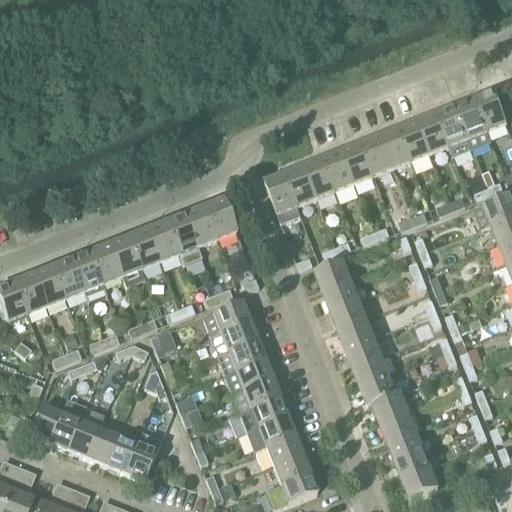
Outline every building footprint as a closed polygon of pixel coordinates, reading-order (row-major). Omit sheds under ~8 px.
[(494,97),(474,105),(487,138),(507,130),(494,97)] [(474,105),(455,113),(468,145),(472,155),(491,148),(487,138),(474,105)] [(436,120),(449,153),(453,163),(472,155),(468,145),(455,113),(436,120)] [(449,153),(436,120),(417,128),(430,160),(449,153)] [(417,128),(398,135),(411,168),(430,160),(417,128)] [(411,168),(398,135),(379,143),(392,175),(411,168)] [(379,143),(360,150),(373,183),(392,175),(379,143)] [(373,183),(360,150),(341,158),(354,190),(373,183)] [(341,158),(322,165),(335,198),(354,190),(341,158)] [(335,198),(322,165),(304,173),(316,205),(335,198)] [(304,173),(285,180),(297,213),(316,205),(304,173)] [(297,213),(285,180),(265,188),(281,230),(301,222),(297,213)] [(503,197),(500,188),(487,193),(491,202),(503,197)] [(491,202),(487,193),(474,199),(478,207),(491,202)] [(481,235),(491,231),(511,222),(511,201),(511,200),(473,216),(481,235)] [(465,212),(462,203),(449,208),(453,217),(465,212)] [(223,204),(204,212),(217,244),(236,237),(223,204)] [(453,217),(449,208),(436,214),(440,222),(453,217)] [(204,212),(185,219),(198,252),(217,244),(204,212)] [(411,223),(415,232),(427,227),(424,218),(411,223)] [(202,263),(198,252),(185,219),(166,227),(179,260),(183,270),(202,263)] [(511,222),(491,231),(498,250),(511,244),(511,222)] [(398,229),(402,237),(415,232),(411,223),(398,229)] [(166,227),(147,235),(160,267),(179,260),(166,227)] [(377,247),(390,242),(386,233),(373,238),(377,247)] [(147,235),(128,242),(141,275),(160,267),(147,235)] [(364,252),(377,247),(373,238),(360,244),(364,252)] [(128,242),(109,250),(122,282),(141,275),(128,242)] [(412,255),(407,242),(399,245),(404,258),(412,255)] [(415,247),(420,259),(427,256),(423,244),(415,247)] [(511,266),(511,244),(498,250),(506,269),(511,266)] [(339,262),(352,257),(348,248),(335,253),(339,262)] [(109,250),(90,257),(102,290),(122,282),(109,250)] [(326,267),(339,262),(335,253),(322,259),(326,267)] [(433,270),(427,256),(420,259),(425,272),(433,270)] [(106,300),(102,290),(90,257),(70,265),(83,297),(87,307),(106,300)] [(309,264),(296,269),(300,277),(313,272),(309,264)] [(70,265),(51,272),(64,305),(83,297),(70,265)] [(322,297),(351,286),(343,267),(315,278),(322,297)] [(417,268),(409,271),(414,283),(422,280),(417,268)] [(51,272),(32,280),(45,312),(64,305),(51,272)] [(32,280),(13,288),(26,320),(45,312),(32,280)] [(427,294),(422,280),(414,283),(420,297),(427,294)] [(430,285),(435,297),(442,294),(438,282),(430,285)] [(258,294),(255,284),(241,289),(245,299),(258,294)] [(358,305),(351,286),(322,297),(330,316),(358,305)] [(0,310),(7,328),(26,320),(13,288),(0,292),(0,310)] [(229,294),(217,299),(221,309),(232,304),(229,294)] [(448,308),(442,294),(435,297),(440,310),(448,308)] [(207,314),(221,309),(217,299),(203,304),(207,314)] [(338,335),(366,324),(358,305),(330,316),(338,335)] [(437,318),(432,306),(424,309),(429,321),(437,318)] [(201,323),(209,343),(249,327),(241,308),(201,323)] [(191,309),(178,314),(182,324),(195,319),(191,309)] [(169,329),(182,324),(178,314),(165,319),(169,329)] [(442,331),(437,318),(429,321),(435,334),(442,331)] [(445,323),(450,335),(458,332),(453,320),(445,323)] [(153,324),(140,329),(144,339),(157,334),(153,324)] [(373,343),(366,324),(338,335),(345,355),(373,343)] [(256,346),(249,327),(209,343),(216,361),(216,362),(256,346)] [(471,335),(469,328),(458,332),(461,339),(471,335)] [(131,344),(144,339),(140,329),(127,334),(131,344)] [(463,345),(458,332),(450,335),(455,348),(463,345)] [(72,338),(62,342),(67,355),(77,351),(72,338)] [(115,339),(102,344),(106,354),(119,349),(115,339)] [(157,341),(150,344),(157,363),(176,356),(174,349),(162,354),(157,341)] [(353,374),(381,363),(373,343),(345,355),(353,374)] [(93,359),(106,354),(102,344),(89,350),(93,359)] [(452,357),(447,344),(439,347),(445,360),(452,357)] [(223,381),(224,381),(235,376),(263,365),(256,346),(216,362),(223,381)] [(20,347),(14,355),(25,364),(31,356),(20,347)] [(118,365),(132,359),(133,350),(115,357),(118,365)] [(148,357),(133,350),(132,359),(144,365),(148,357)] [(77,354),(64,360),(68,369),(81,364),(77,354)] [(457,369),(452,357),(445,360),(450,372),(457,369)] [(460,360),(465,373),(473,370),(468,357),(460,360)] [(68,369),(64,360),(51,365),(55,374),(68,369)] [(388,382),(381,363),(353,374),(360,393),(388,382)] [(263,365),(235,376),(224,381),(232,400),(243,396),(271,384),(263,365)] [(93,366),(80,371),(83,379),(96,374),(93,366)] [(160,369),(165,382),(173,379),(168,366),(160,369)] [(478,383),(473,370),(465,373),(470,386),(478,383)] [(70,384),(83,379),(80,371),(67,376),(70,384)] [(156,398),(154,392),(161,389),(156,376),(148,379),(149,381),(144,394),(156,398)] [(178,392),(173,379),(165,382),(170,395),(178,392)] [(368,413),(373,411),(372,410),(396,401),(396,400),(388,382),(360,393),(368,413)] [(455,385),(460,398),(467,395),(462,382),(455,385)] [(231,400),(238,419),(279,403),(271,384),(243,396),(232,400),(231,400)] [(32,388),(27,401),(37,405),(42,392),(32,388)] [(166,402),(161,389),(154,392),(156,398),(159,404),(166,402)] [(472,408),(467,395),(460,398),(465,411),(472,408)] [(475,399),(480,412),(488,409),(483,395),(475,399)] [(372,410),(373,411),(380,429),(408,418),(400,399),(396,400),(396,401),(372,410)] [(32,418),(37,405),(27,401),(22,414),(32,418)] [(286,422),(279,403),(238,419),(246,438),(286,422)] [(175,407),(180,420),(188,417),(183,404),(175,407)] [(493,421),(488,409),(480,412),(485,424),(493,421)] [(29,441),(48,448),(60,421),(40,413),(29,441)] [(193,430),(188,417),(180,420),(185,433),(193,430)] [(380,429),(387,449),(416,437),(408,418),(380,429)] [(470,423),(475,436),(482,433),(477,420),(470,423)] [(79,428),(60,421),(48,448),(67,456),(79,428)] [(265,452),(266,452),(294,441),(286,422),(246,438),(254,457),(265,452)] [(67,456),(87,464),(98,436),(79,428),(67,456)] [(487,446),(482,433),(475,436),(480,449),(487,446)] [(490,436),(495,449),(503,446),(498,433),(490,436)] [(24,438),(14,434),(8,447),(18,451),(24,438)] [(106,472),(125,480),(136,452),(136,451),(139,442),(120,434),(117,444),(106,472)] [(98,436),(87,464),(106,472),(117,444),(98,436)] [(395,468),(423,457),(416,437),(387,449),(395,468)] [(273,472),(301,461),(294,441),(266,452),(273,472)] [(190,445),(195,458),(203,455),(197,442),(190,445)] [(144,487),(147,481),(156,459),(136,452),(125,480),(144,487)] [(506,453),(498,456),(503,469),(511,466),(506,453)] [(208,468),(203,455),(195,458),(200,471),(208,468)] [(403,487),(431,475),(423,457),(395,468),(403,487)] [(485,461),(490,474),(498,471),(492,458),(485,461)] [(301,461),(273,472),(277,481),(281,490),(281,491),(305,481),(309,479),(301,461)] [(19,473),(12,470),(4,489),(11,492),(19,473)] [(26,476),(19,473),(11,492),(18,495),(26,476)] [(431,475),(403,487),(410,506),(438,495),(433,481),(431,475)] [(281,490),(266,496),(271,511),(284,511),(317,499),(309,481),(309,479),(305,481),(281,491),(281,490)] [(205,483),(210,497),(218,494),(213,480),(205,483)] [(0,492),(0,511),(2,511),(9,496),(0,492)] [(61,511),(66,511),(73,495),(66,492),(58,511),(61,511)] [(223,506),(218,494),(210,497),(215,509),(223,506)] [(73,511),(79,498),(73,495),(66,511),(73,511)] [(9,496),(2,511),(31,511),(34,506),(9,496)]
